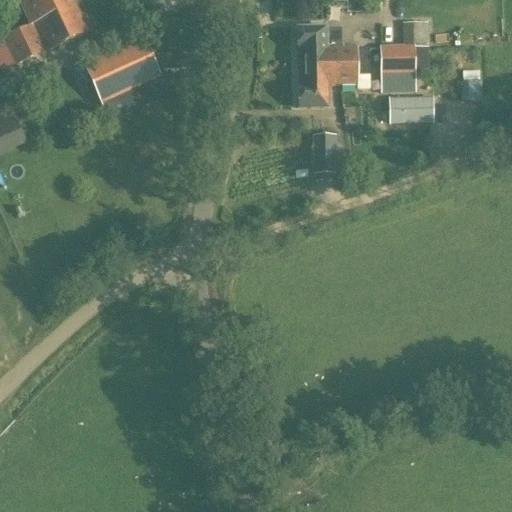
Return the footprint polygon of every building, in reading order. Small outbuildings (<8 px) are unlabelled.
[(0,34),(0,70),(1,72),(86,34),(70,0),(16,0),(30,28),(4,39),(2,34),(0,34)] [(379,25),(380,43),(431,42),(430,8),(404,8),(404,25),(379,25)] [(301,53),(302,71),(326,70),(326,74),(334,74),(333,52),(326,52),(325,30),(295,31),(295,54),(301,53)] [(100,107),(110,126),(168,99),(159,81),(142,41),(82,67),(100,107)] [(355,51),(333,52),(334,74),(337,74),(337,83),(339,83),(339,88),(356,87),(357,92),(368,92),(368,78),(368,51),(355,52),(355,51)] [(160,55),(161,73),(186,71),(187,54),(160,55)] [(326,70),(302,71),(303,88),(296,89),(298,110),(327,110),(326,88),(339,88),(339,83),(337,83),(337,74),(334,74),(326,74),(326,70)] [(481,84),(461,84),(461,104),(482,103),(481,84)] [(389,103),(389,126),(431,125),(431,102),(389,103)] [(8,110),(0,114),(0,158),(25,146),(8,110)] [(312,138),(312,140),(312,176),(336,176),(335,138),(312,138)]
